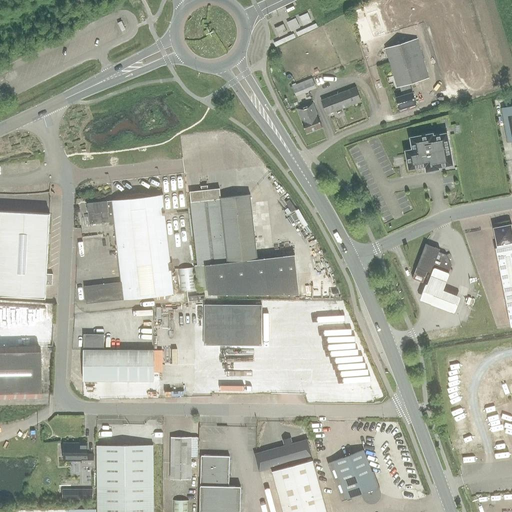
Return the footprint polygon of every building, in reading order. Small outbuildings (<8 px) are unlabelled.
[(300,15),(303,24),(311,21),(308,12),(300,15)] [(287,21),(290,30),(299,27),(296,17),(287,21)] [(280,35),(287,32),(283,24),(276,27),(280,35)] [(416,105),(412,92),(409,84),(429,78),(417,39),(385,48),(396,87),(399,87),(402,95),(396,97),(399,110),(416,105)] [(312,78),(292,86),(296,96),(316,88),(312,78)] [(355,87),(321,100),(326,115),(361,101),(355,87)] [(306,133),(322,127),(313,104),(297,110),(306,133)] [(511,106),(502,109),(508,142),(511,141),(511,106)] [(425,167),(426,172),(439,169),(438,168),(452,165),(447,133),(433,136),(433,134),(410,138),(412,150),(405,151),(408,170),(425,167)] [(223,144),(224,137),(211,136),(210,143),(223,144)] [(237,146),(243,152),(248,148),(242,141),(237,146)] [(208,295),(299,295),(294,255),(257,259),(250,195),(220,198),(219,189),(207,190),(207,188),(202,188),(202,191),(190,192),(197,265),(194,265),(197,292),(207,291),(208,295)] [(173,294),(162,196),(163,196),(163,195),(86,203),(89,225),(109,222),(109,225),(114,224),(120,282),(84,286),(86,304),(173,294)] [(0,296),(44,298),(44,285),(50,285),(51,274),(45,274),(48,215),(40,214),(35,214),(35,213),(0,211),(0,296)] [(511,228),(511,224),(493,228),(497,248),(495,248),(508,317),(510,327),(511,327),(511,228)] [(439,252),(440,250),(431,246),(425,244),(412,280),(417,282),(422,284),(427,271),(431,273),(432,268),(448,274),(451,266),(446,255),(439,252)] [(179,269),(181,291),(196,289),(194,267),(179,269)] [(455,316),(461,300),(442,290),(448,274),(432,268),(431,273),(420,300),(455,316)] [(262,305),(204,305),(204,345),(262,346),(262,305)] [(154,350),(103,350),(103,334),(83,334),(83,350),(83,381),(153,381),(154,350)] [(39,345),(0,345),(0,398),(40,398),(39,345)] [(213,384),(213,392),(233,392),(233,384),(213,384)] [(190,479),(190,437),(171,437),(170,479),(190,479)] [(307,440),(292,444),(254,454),(259,471),(292,462),(293,465),(272,471),(282,511),(326,511),(312,460),(297,464),(296,461),(311,457),(307,440)] [(93,466),(93,454),(87,454),(87,444),(63,443),(62,460),(82,461),(81,466),(93,466)] [(153,511),(153,445),(97,446),(97,509),(15,510),(15,511),(153,511)] [(370,502),(374,502),(378,500),(379,496),(379,492),(363,450),(333,462),(341,484),(337,486),(341,495),(345,493),(347,499),(362,493),(364,497),(366,501),(370,502)] [(229,456),(201,456),(199,511),(239,511),(240,487),(228,486),(229,456)] [(94,499),(94,489),(80,489),(80,499),(94,499)] [(173,500),(172,511),(188,511),(189,501),(173,500)]
